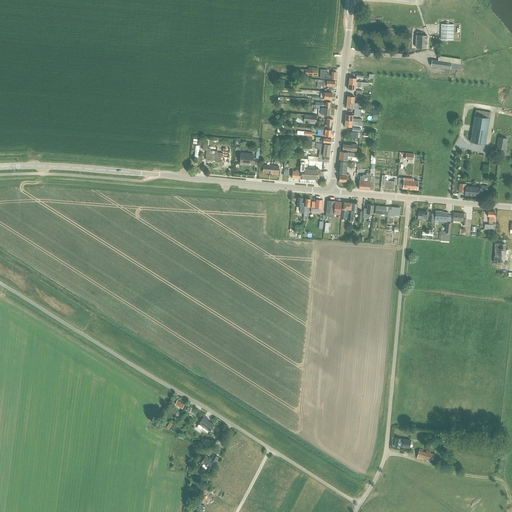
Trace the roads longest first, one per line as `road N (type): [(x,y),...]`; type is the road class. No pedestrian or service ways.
road 1 (unclassified): [(359,504),(0,282)]
road 2 (unclassified): [(359,504),(385,452),(406,227)]
road 3 (tertiary): [(329,189),(351,0)]
road 4 (tertiary): [(0,166),(172,176)]
road 5 (tertiary): [(329,189),(172,176)]
